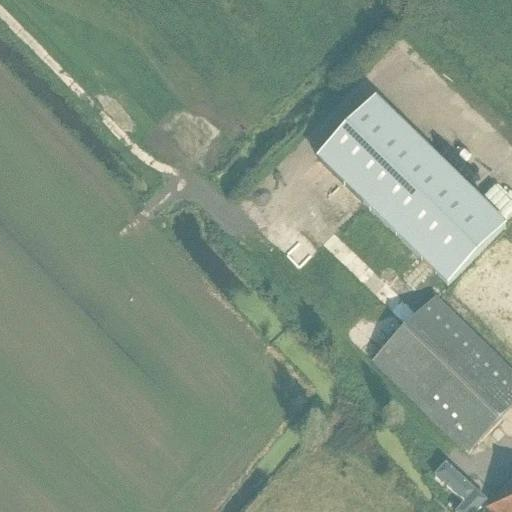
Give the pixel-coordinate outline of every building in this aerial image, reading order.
[(504,228),(373,102),(300,178),(345,222),(362,205),(447,288),(504,228)] [(299,267),(317,249),(300,231),(282,249),(299,267)] [(371,365),(466,457),(511,409),(511,375),(434,300),(371,365)] [(486,510),(443,468),(431,480),(442,491),(434,500),(445,511),(484,511),(485,511),(486,510)] [(511,511),(511,483),(486,510),(485,511),(511,511)]
